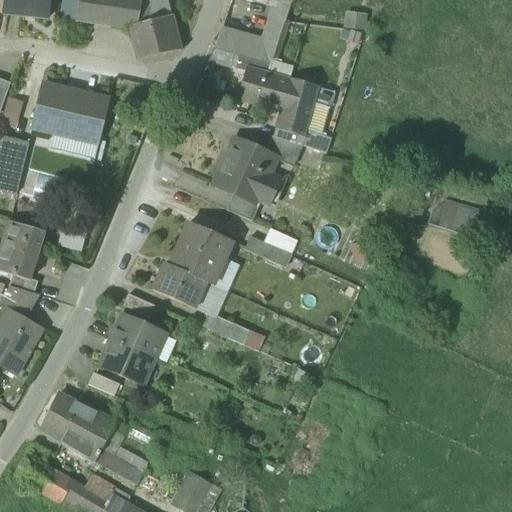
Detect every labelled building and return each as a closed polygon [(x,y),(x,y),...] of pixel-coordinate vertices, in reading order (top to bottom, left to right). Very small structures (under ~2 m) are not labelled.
[(48,0),(4,0),(3,15),(47,19),(48,0)] [(75,21),(78,0),(61,0),(59,19),(75,21)] [(78,0),(75,21),(130,29),(129,28),(137,25),(141,0),(78,0)] [(167,1),(158,0),(141,0),(137,25),(171,17),(167,1)] [(275,0),(242,0),(272,10),(275,0)] [(275,0),(272,10),(270,14),(280,18),(281,13),(287,15),(290,4),(276,0),(275,0)] [(344,11),(341,27),(363,30),(365,15),(344,11)] [(284,21),(287,15),(281,13),(280,18),(270,14),(270,17),(261,42),(276,47),(284,21)] [(130,29),(137,61),(179,50),(171,17),(137,25),(129,28),(130,29)] [(238,57),(255,61),(261,42),(221,28),(214,50),(238,57)] [(276,47),(261,42),(255,61),(269,66),(270,66),(271,61),(276,47)] [(238,57),(214,50),(209,64),(235,70),(238,57)] [(266,75),(269,66),(255,61),(238,57),(235,70),(247,73),(265,78),(266,75)] [(293,68),(271,61),(270,66),(269,66),(266,75),(288,82),(293,68)] [(284,97),(282,106),(275,129),(302,137),(309,113),(311,104),(315,91),(288,82),(266,75),(265,78),(247,73),(239,101),(273,111),(278,96),(284,97)] [(0,111),(10,84),(0,80),(0,111)] [(32,129),(98,145),(108,102),(42,86),(32,129)] [(311,104),(324,108),(328,95),(315,91),(311,104)] [(24,103),(8,98),(0,123),(16,129),(24,103)] [(273,138),(300,147),(302,137),(275,129),(273,138)] [(304,148),(325,155),(331,137),(310,130),(304,148)] [(275,160),(292,168),(302,147),(300,147),(273,138),(271,137),(263,153),(275,159),(275,160)] [(0,152),(0,192),(16,196),(29,145),(3,138),(0,152)] [(237,191),(257,200),(267,177),(262,174),(269,158),(275,160),(275,159),(263,153),(234,140),(213,187),(233,196),(234,196),(237,191)] [(262,174),(267,177),(275,160),(269,158),(262,174)] [(257,200),(267,205),(278,182),(267,177),(257,200)] [(285,185),(278,182),(267,205),(274,208),(285,185)] [(226,212),(251,223),(259,206),(255,204),(257,200),(237,191),(234,196),(233,196),(226,212)] [(437,229),(444,203),(431,213),(427,226),(437,229)] [(474,240),(481,214),(444,203),(437,229),(474,240)] [(0,273),(13,277),(29,282),(29,281),(37,255),(41,243),(43,235),(40,233),(21,227),(10,224),(0,256),(0,273)] [(188,224),(169,267),(207,284),(217,261),(223,263),(232,243),(188,224)] [(269,232),(264,244),(290,256),(296,244),(269,232)] [(285,269),(290,256),(264,244),(249,238),(244,251),(285,269)] [(206,285),(207,284),(169,267),(164,265),(152,292),(193,311),(205,285),(206,285)] [(8,311),(34,326),(49,300),(33,295),(37,284),(29,281),(29,282),(13,277),(9,288),(20,291),(8,311)] [(123,308),(149,320),(154,308),(128,296),(123,308)] [(0,325),(0,368),(5,360),(20,369),(42,330),(34,326),(8,311),(0,325)] [(201,329),(242,347),(249,332),(208,314),(201,329)] [(121,317),(110,343),(154,362),(166,337),(121,317)] [(143,388),(154,362),(110,343),(98,368),(143,388)] [(88,387),(114,399),(119,387),(93,375),(88,387)] [(93,463),(99,452),(114,422),(58,395),(40,431),(93,463)] [(114,422),(99,452),(110,457),(126,428),(114,422)] [(102,511),(112,497),(113,494),(100,486),(93,496),(84,490),(44,465),(50,455),(36,446),(30,457),(17,477),(72,511),(102,511)] [(135,471),(110,457),(99,452),(93,463),(122,479),(123,478),(128,482),(135,471)] [(93,476),(84,490),(93,496),(100,486),(113,494),(116,491),(116,489),(93,476)] [(176,511),(177,511),(197,511),(210,488),(194,479),(176,511)] [(113,494),(112,497),(126,505),(130,499),(116,491),(113,494)] [(136,511),(126,505),(112,497),(102,511),(136,511)]
